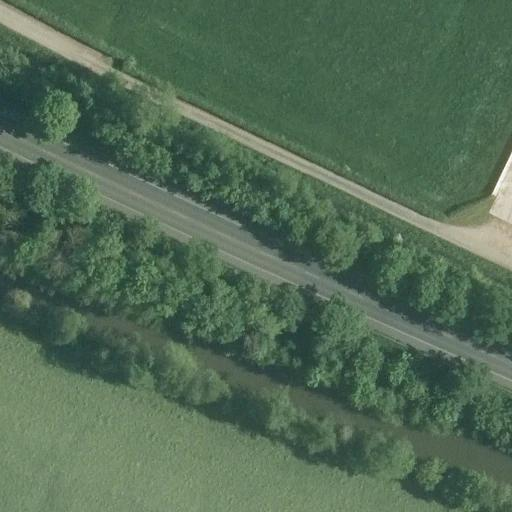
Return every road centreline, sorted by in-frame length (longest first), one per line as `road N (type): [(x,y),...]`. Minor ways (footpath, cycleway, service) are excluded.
road 1 (primary): [(511,363),(0,134)]
road 2 (track): [(511,263),(117,73)]
road 3 (unclassified): [(117,73),(0,16)]
